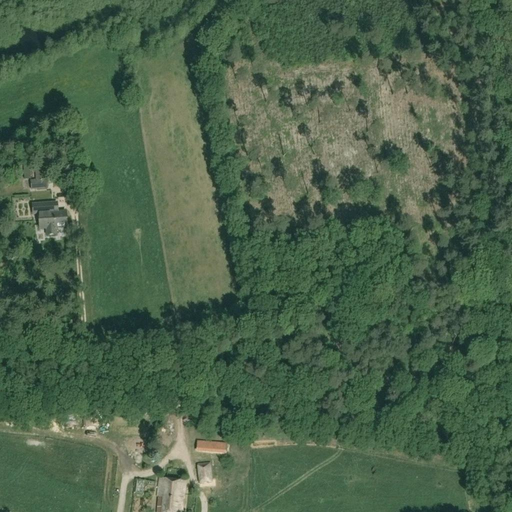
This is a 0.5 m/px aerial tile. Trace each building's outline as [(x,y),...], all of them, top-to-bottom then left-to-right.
[(35,182),(31,182),(31,190),(47,189),(47,181),(45,181),(44,169),(34,170),(35,182)] [(39,215),(40,230),(46,229),(47,236),(55,235),(54,229),(67,228),(66,212),(57,213),(57,210),(47,210),(47,203),(32,204),(33,215),(39,215)] [(154,400),(169,398),(168,388),(153,390),(154,400)] [(97,404),(84,404),(85,427),(98,427),(97,404)] [(217,453),(218,445),(203,443),(202,451),(217,453)] [(209,465),(198,466),(200,484),(211,483),(209,465)] [(182,511),(186,483),(160,480),(158,498),(159,498),(157,511),(182,511)]
